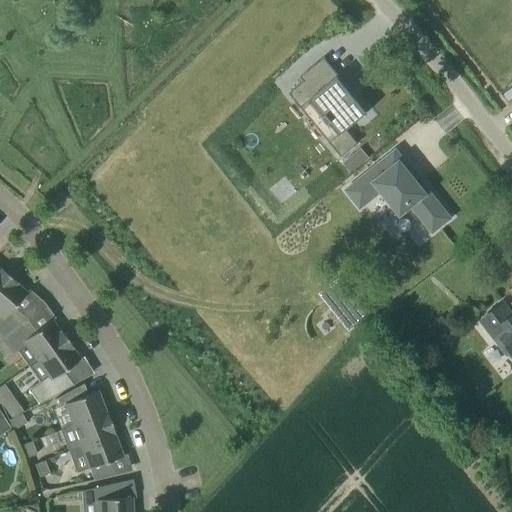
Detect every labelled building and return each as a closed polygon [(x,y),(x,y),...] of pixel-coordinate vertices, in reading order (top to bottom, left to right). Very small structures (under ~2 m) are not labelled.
[(314,77),(305,85),(317,98),(322,94),(352,128),(376,107),(345,72),(339,77),(324,61),(311,73),(314,77)] [(397,149),(347,188),(361,205),(381,188),(401,212),(412,203),(433,230),(450,216),(397,149)] [(0,285),(8,276),(0,269),(0,285)] [(0,341),(26,318),(13,307),(26,292),(8,276),(0,285),(0,341)] [(511,314),(503,303),(480,321),(507,355),(509,354),(511,357),(511,314)] [(442,317),(422,333),(433,345),(452,329),(442,317)] [(18,351),(29,366),(66,339),(52,320),(35,331),(26,318),(0,341),(0,350),(6,359),(18,351)] [(39,381),(28,390),(38,404),(73,384),(63,371),(80,359),(66,339),(29,366),(39,381)] [(64,405),(72,426),(106,413),(97,391),(87,394),(83,383),(56,398),(59,406),(64,405)] [(0,411),(0,434),(10,428),(0,411)] [(21,413),(9,420),(18,436),(25,432),(21,425),(26,423),(21,413)] [(114,434),(106,413),(72,426),(80,447),(114,434)] [(114,434),(80,447),(89,469),(122,456),(114,435),(114,434)] [(36,454),(32,441),(21,445),(26,458),(36,454)] [(49,473),(44,460),(34,464),(39,477),(49,473)] [(95,501),(96,511),(132,511),(131,497),(115,498),(114,483),(81,491),(81,502),(95,501)]
